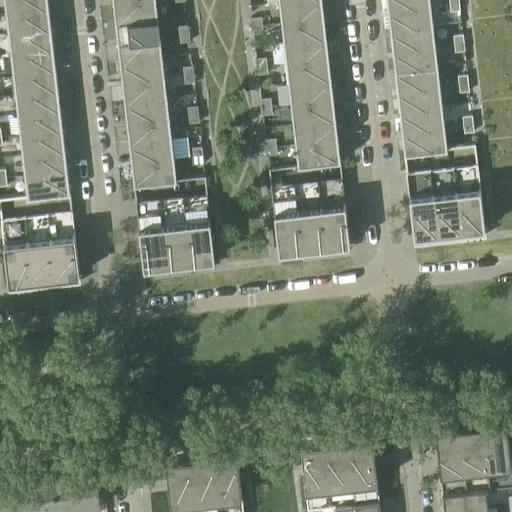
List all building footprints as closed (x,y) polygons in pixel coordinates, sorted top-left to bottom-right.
[(47,0),(4,0),(6,10),(49,5),(47,0)] [(155,0),(112,0),(115,19),(157,15),(155,0)] [(322,0),(285,0),(278,1),(281,21),(324,16),(322,0)] [(385,0),(387,9),(430,4),(441,3),(440,0),(385,0)] [(459,9),(458,1),(448,2),(449,10),(459,9)] [(430,4),(387,9),(387,13),(388,17),(389,29),(432,24),(430,4)] [(49,5),(6,10),(8,31),(51,26),(49,5)] [(157,15),(115,19),(118,40),(159,35),(157,15)] [(262,23),(261,15),(251,16),(252,25),(262,23)] [(324,16),(281,21),(283,41),(326,36),(324,16)] [(188,32),(187,23),(177,25),(178,33),(188,32)] [(263,32),(262,23),(252,25),(253,33),(263,32)] [(432,24),(389,29),(390,33),(390,37),(392,50),(434,45),(432,24)] [(51,26),(8,31),(10,51),(53,46),(51,26)] [(189,40),(188,32),(178,33),(179,41),(189,40)] [(463,42),(462,33),(452,35),(453,43),(463,42)] [(159,35),(118,40),(120,60),(162,55),(159,35)] [(326,36),(283,41),(285,62),(328,57),(328,56),(326,36)] [(464,50),(463,42),(453,43),(454,51),(464,50)] [(434,45),(392,50),(392,54),(393,58),(394,71),(437,65),(434,45)] [(53,46),(10,51),(13,72),(56,67),(53,46)] [(162,55),(120,60),(122,80),(164,75),(162,55)] [(267,64),(266,55),(256,56),(256,65),(267,64)] [(328,57),(285,62),(288,82),(331,77),(328,57)] [(193,72),(192,64),(182,65),(183,73),(193,72)] [(267,72),(267,64),(256,65),(257,73),(267,72)] [(437,65),(394,71),(395,74),(395,79),(396,91),(439,86),(437,65)] [(56,67),(13,72),(15,92),(58,87),(56,67)] [(194,81),(193,72),(183,73),(184,82),(194,81)] [(468,82),(467,74),(457,75),(458,83),(468,82)] [(164,75),(122,80),(124,100),(166,96),(164,75)] [(290,102),(333,97),(331,77),(288,82),(290,102)] [(469,91),(468,82),(458,83),(459,92),(469,91)] [(439,86),(396,91),(397,94),(397,99),(399,111),(441,106),(439,86)] [(58,87),(15,92),(17,113),(60,108),(58,87)] [(166,96),(124,100),(127,121),(169,116),(166,96)] [(271,104),(270,96),(260,97),(261,105),(271,104)] [(333,97),(290,102),(292,122),(335,118),(333,97)] [(198,113),(197,104),(186,106),(187,114),(198,113)] [(272,112),(271,104),(261,105),(262,114),(272,112)] [(441,106),(399,111),(399,114),(400,119),(401,131),(444,127),(441,106)] [(60,108),(17,113),(20,133),(63,129),(60,108)] [(198,121),(198,113),(187,114),(188,122),(198,121)] [(472,123),(471,115),(461,116),(462,124),(472,123)] [(169,116),(127,121),(129,141),(171,136),(169,116)] [(335,118),(292,122),(294,143),(338,138),(337,137),(337,132),(335,118)] [(473,131),(472,123),(462,124),(463,133),(473,131)] [(444,127),(401,131),(401,135),(402,139),(403,152),(446,147),(444,127)] [(63,129),(20,133),(22,154),(65,149),(63,129)] [(171,136),(129,141),(131,161),(173,156),(189,155),(187,134),(171,136)] [(276,145),(275,137),(265,138),(266,146),(276,145)] [(338,138),(294,143),(297,163),(340,158),(338,143),(338,138)] [(202,153),(201,145),(191,146),(192,155),(202,153)] [(277,153),(276,145),(266,146),(267,154),(277,153)] [(65,149),(22,154),(24,174),(67,170),(65,149)] [(203,162),(202,153),(192,155),(193,163),(203,162)] [(173,156),(131,161),(134,181),(176,177),(173,156)] [(67,170),(24,174),(27,195),(69,190),(67,170)] [(480,187),(456,190),(460,229),(461,229),(474,227),(484,226),(480,187)] [(456,190),(433,193),(437,232),(438,231),(450,230),(460,229),(456,190)] [(433,193),(408,195),(413,234),(437,232),(433,193)] [(344,201),(320,204),(325,244),(349,241),(344,201)] [(320,204),(297,206),(302,246),(308,246),(321,244),(325,244),(320,204)] [(297,206),(273,209),(278,249),(285,248),(298,247),(302,246),(297,206)] [(209,216),(185,219),(190,259),(194,259),(206,257),(214,256),(209,216)] [(185,219),(162,222),(167,262),(169,261),(181,260),(190,259),(185,219)] [(162,222),(139,225),(143,264),(158,263),(167,262),(162,222)] [(74,231),(50,234),(55,275),(79,272),(74,231)] [(50,234),(27,237),(32,278),(55,275),(50,234)] [(27,237),(3,239),(8,281),(32,278),(27,237)] [(511,462),(508,440),(508,437),(506,418),(505,419),(505,418),(435,426),(435,427),(439,470),(511,462)] [(376,479),(371,433),(300,441),(302,462),(305,488),(376,479)] [(238,469),(236,449),(164,457),(170,503),(241,495),(238,469)] [(94,465),(73,468),(78,506),(99,504),(94,465)] [(78,506),(73,468),(51,470),(55,509),(78,506)] [(51,470),(29,473),(34,511),(55,509),(51,470)] [(29,473),(8,475),(11,511),(33,511),(34,511),(29,473)] [(11,511),(8,475),(0,476),(0,511),(11,511)] [(442,492),(444,511),(488,507),(486,487),(442,492)] [(335,504),(336,511),(379,511),(378,500),(335,504)]
